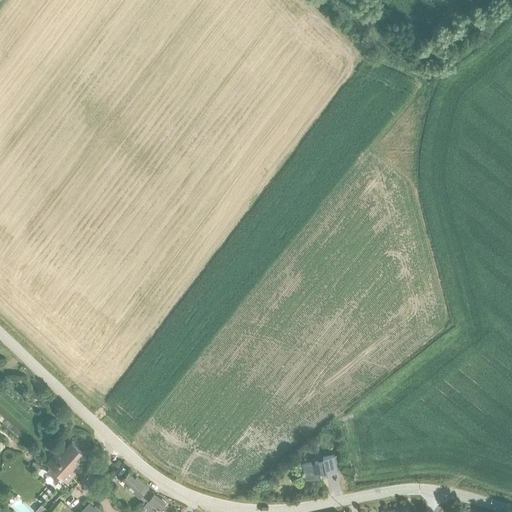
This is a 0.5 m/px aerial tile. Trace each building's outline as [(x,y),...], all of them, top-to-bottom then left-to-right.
[(50,467),(45,473),(47,474),(48,474),(51,475),(51,476),(53,478),(53,479),(54,480),(54,481),(55,482),(60,476),(67,483),(76,473),(72,469),(79,461),(76,458),(82,451),(72,442),(61,453),(58,450),(46,463),(50,467)] [(334,454),(338,470),(344,469),(341,453),(334,454)] [(338,470),(334,454),(323,457),(323,459),(302,464),(303,471),(302,471),(302,474),(304,474),(305,479),(321,476),(320,472),(326,471),(326,473),(338,470)] [(147,501),(154,492),(149,488),(149,487),(136,476),(135,478),(128,472),(123,478),(129,483),(126,486),(139,498),(140,497),(143,500),(142,501),(143,502),(145,500),(147,501)] [(154,492),(147,501),(143,506),(144,507),(139,511),(147,511),(149,510),(151,511),(154,511),(158,508),(159,509),(165,501),(154,492)] [(21,511),(32,511),(17,497),(12,503),(21,511)] [(73,511),(61,500),(49,511),(73,511)] [(99,511),(89,502),(79,511),(99,511)] [(41,503),(34,511),(47,511),(49,510),(41,503)]
